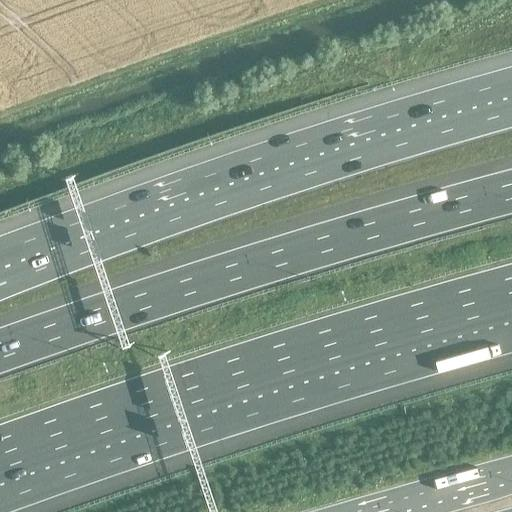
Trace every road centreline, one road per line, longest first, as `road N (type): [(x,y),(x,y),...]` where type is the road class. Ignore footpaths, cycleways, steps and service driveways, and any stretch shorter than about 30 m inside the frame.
road 1 (motorway): [(511,95),(211,189),(0,269)]
road 2 (motorway): [(0,454),(511,293)]
road 3 (motorway): [(511,192),(0,350)]
road 4 (tertiary): [(511,471),(370,511)]
